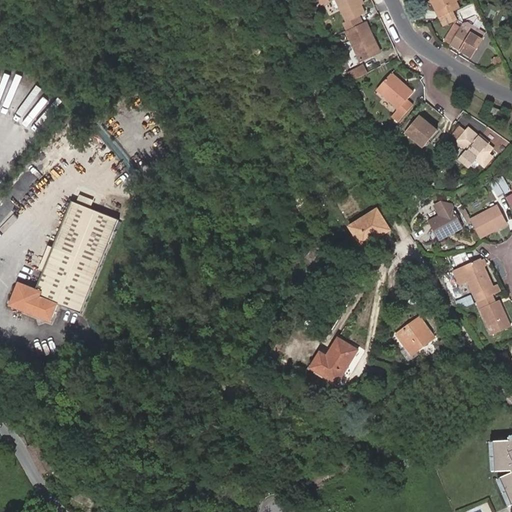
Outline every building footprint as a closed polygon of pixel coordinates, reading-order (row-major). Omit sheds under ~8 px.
[(361,5),(358,0),(335,0),(346,21),(343,22),(347,30),(359,25),(355,17),(362,13),(364,12),(361,5)] [(456,0),(430,0),(439,17),(452,11),(460,8),(456,0)] [(494,15),(497,8),(489,5),(486,12),(494,15)] [(444,25),(456,19),(452,11),(439,17),(444,25)] [(365,21),(362,13),(355,17),(359,25),(365,21)] [(380,52),(366,21),(365,21),(359,25),(347,30),(345,31),(360,61),(380,52)] [(471,57),(486,33),(468,22),(463,23),(461,27),(454,23),(444,41),(471,57)] [(360,76),(368,73),(364,66),(349,73),(352,80),(360,76)] [(408,100),(414,93),(392,73),(377,90),(398,109),(392,117),(399,123),(414,106),(408,100)] [(497,119),(500,111),(492,108),(489,115),(497,119)] [(424,148),(438,131),(420,116),(405,133),(424,148)] [(493,149),(479,137),(469,129),(466,132),(461,128),(454,136),(460,140),(451,151),(459,157),(464,151),(467,153),(460,160),(469,167),(476,159),(485,167),(493,158),(488,154),(493,149)] [(511,190),(503,176),(496,179),(505,195),(511,191),(511,190)] [(503,193),(495,178),(488,181),(496,197),(503,193)] [(81,314),(118,220),(72,201),(36,289),(18,282),(9,306),(37,317),(45,321),(50,323),(58,305),(81,314)] [(507,224),(497,206),(470,220),(480,238),(507,224)] [(391,230),(378,209),(349,227),(355,237),(360,234),(367,245),(391,230)] [(463,227),(454,209),(429,222),(439,241),(463,227)] [(367,245),(360,234),(355,237),(362,248),(367,245)] [(317,262),(321,257),(311,250),(307,255),(317,262)] [(317,262),(307,255),(305,258),(315,265),(317,262)] [(493,286),(480,258),(453,271),(460,285),(468,282),(477,302),(493,295),(501,291),(497,284),(493,286)] [(320,293),(311,289),(300,309),(309,314),(320,293)] [(474,303),(471,295),(456,301),(460,310),(474,303)] [(511,326),(501,303),(497,305),(496,301),(493,295),(477,302),(492,334),(511,326)] [(317,327),(314,319),(303,322),(306,331),(317,327)] [(433,338),(420,319),(400,333),(414,352),(433,338)] [(414,352),(400,333),(397,336),(411,354),(414,352)] [(337,383),(357,350),(350,346),(352,342),(341,336),(328,357),(321,353),(312,368),(337,383)] [(450,350),(444,339),(439,342),(445,353),(450,350)] [(53,473),(61,465),(62,465),(53,457),(40,440),(37,441),(51,468),(49,469),(53,473)] [(511,440),(511,441),(495,442),(496,471),(511,470),(511,473),(502,478),(511,502),(511,440)] [(51,468),(37,441),(28,446),(41,473),(49,469),(51,468)] [(72,475),(61,465),(53,473),(64,483),(72,475)] [(511,505),(511,502),(502,478),(497,480),(509,506),(511,505)] [(99,490),(91,483),(86,489),(94,496),(99,490)]
